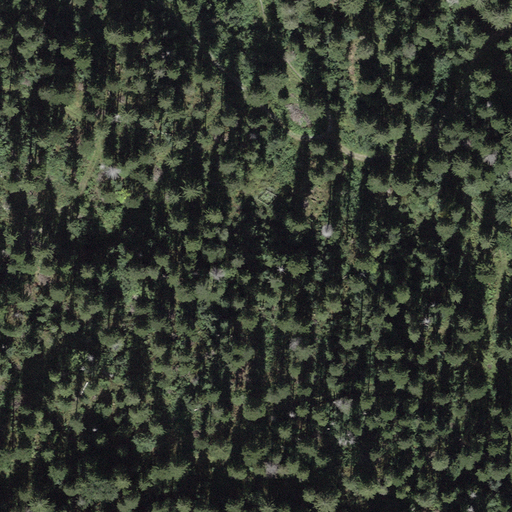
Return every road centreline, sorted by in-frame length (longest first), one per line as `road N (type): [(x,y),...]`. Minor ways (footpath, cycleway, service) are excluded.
road 1 (track): [(329,135),(365,160),(410,149),(446,115),(486,44),(511,23)]
road 2 (track): [(329,135),(298,133),(282,122),(155,0)]
